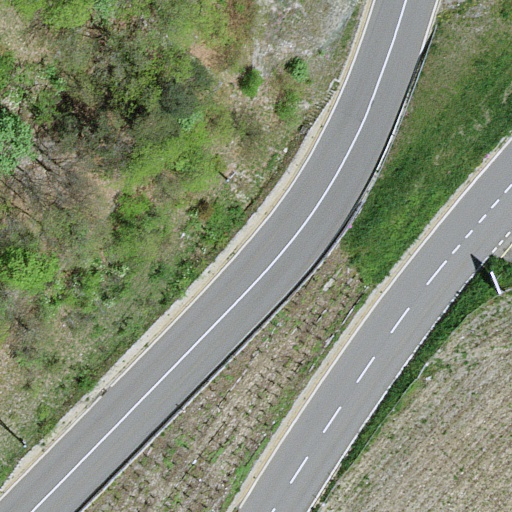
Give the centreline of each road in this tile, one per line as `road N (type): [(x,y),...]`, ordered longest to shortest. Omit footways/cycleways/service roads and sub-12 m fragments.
road 1 (secondary): [(32,511),(304,223),(356,138),(406,0)]
road 2 (secondary): [(511,184),(403,315),(273,511)]
